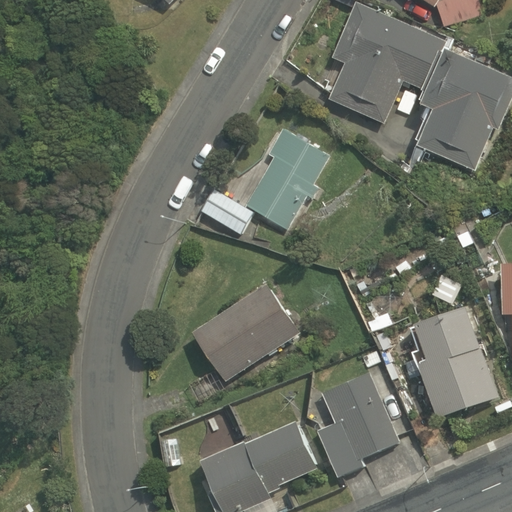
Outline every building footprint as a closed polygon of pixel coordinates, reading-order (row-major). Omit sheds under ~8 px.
[(161,0),(172,9),(179,0),(161,0)] [(478,0),(452,0),(437,3),(442,27),(483,18),(478,0)] [(442,39),(357,5),(334,62),(344,66),(329,104),(384,126),(401,84),(420,92),(442,39)] [(511,98),(511,80),(441,54),(421,107),(429,110),(415,147),(475,169),(489,130),(499,134),(511,98)] [(287,234),(326,160),(284,138),(249,205),(213,187),(198,215),(242,238),(253,216),(287,234)] [(510,314),(511,361),(511,360),(511,265),(492,266),(493,314),(510,314)] [(459,281),(440,274),(430,298),(449,306),(459,281)] [(271,284),(192,334),(224,383),(302,333),(271,284)] [(414,361),(437,422),(500,398),(465,306),(410,327),(422,358),(414,361)] [(411,431),(388,371),(325,394),(336,424),(317,432),(334,479),(367,467),(363,458),(397,446),(394,438),(411,431)] [(295,423),(200,463),(218,505),(209,508),(210,511),(246,511),(271,501),(267,491),(315,470),(295,423)]
